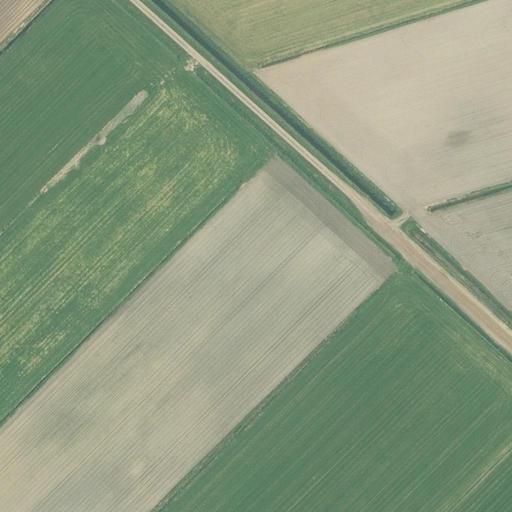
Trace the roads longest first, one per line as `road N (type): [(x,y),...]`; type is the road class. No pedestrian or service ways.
road 1 (unclassified): [(406,258),(121,0)]
road 2 (track): [(511,352),(406,258)]
